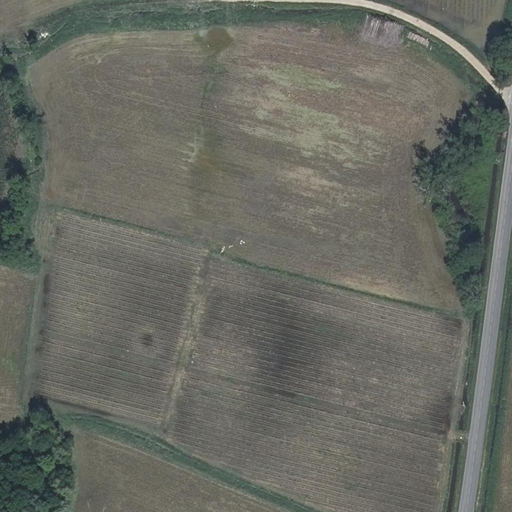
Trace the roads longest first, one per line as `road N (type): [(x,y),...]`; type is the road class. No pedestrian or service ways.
road 1 (secondary): [(470,511),(511,202)]
road 2 (track): [(406,0),(511,79)]
